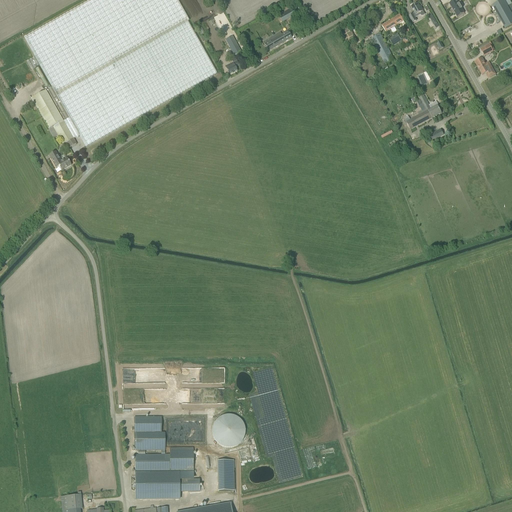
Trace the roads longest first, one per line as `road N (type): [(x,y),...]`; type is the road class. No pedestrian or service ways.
road 1 (unclassified): [(61,202),(138,134),(375,0)]
road 2 (unclassified): [(126,511),(95,269),(49,214)]
road 3 (unclassified): [(511,149),(428,0)]
road 4 (track): [(463,382),(341,437)]
road 5 (track): [(351,472),(232,500)]
